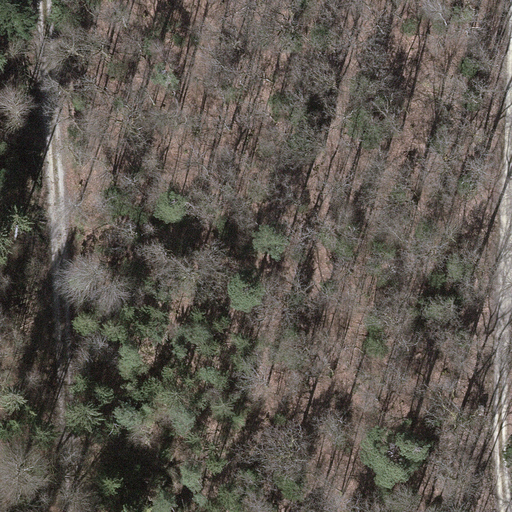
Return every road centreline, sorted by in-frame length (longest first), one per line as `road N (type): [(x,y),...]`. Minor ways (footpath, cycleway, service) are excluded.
road 1 (track): [(42,0),(74,511)]
road 2 (track): [(511,479),(505,380),(511,252)]
